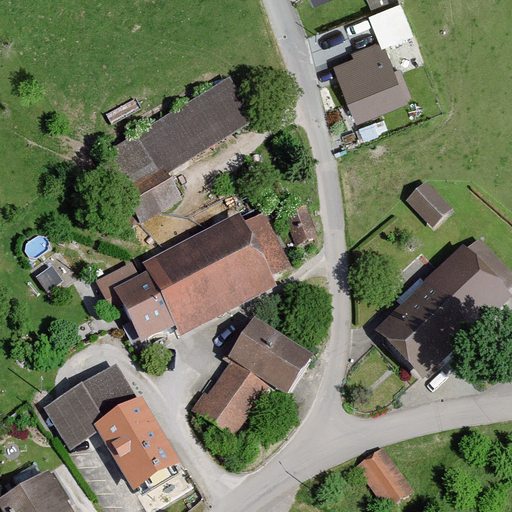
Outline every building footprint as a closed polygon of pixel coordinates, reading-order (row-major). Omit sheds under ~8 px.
[(403,4),(371,12),(380,48),(412,39),(403,4)] [(360,123),(408,102),(384,47),(336,68),(360,123)] [(260,122),(232,78),(105,153),(132,205),(260,122)] [(425,183),(408,200),(435,228),(452,212),(425,183)] [(174,191),(131,217),(140,232),(183,206),(174,191)] [(171,345),(278,293),(273,284),(293,274),(263,213),(248,220),(139,273),(147,290),(124,301),(146,347),(167,337),(171,345)] [(377,340),(423,385),(511,294),(511,269),(478,237),(377,340)] [(228,370),(199,415),(236,439),(269,390),(287,403),(314,363),(251,321),(221,366),(228,370)] [(109,376),(42,419),(102,511),(114,511),(186,466),(144,402),(132,410),(109,376)] [(380,511),(389,511),(418,492),(385,446),(351,471),(380,511)] [(79,511),(56,474),(0,506),(0,508),(2,511),(79,511)]
